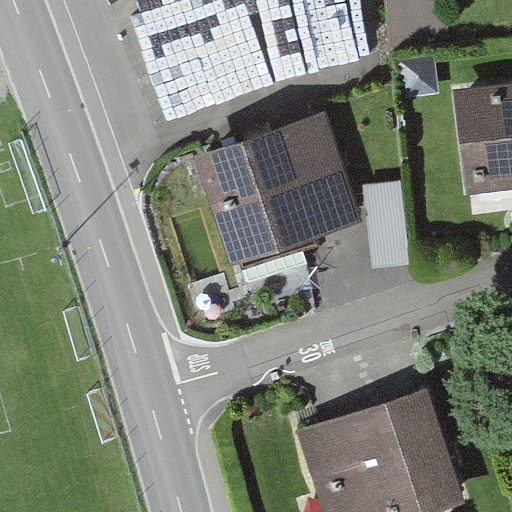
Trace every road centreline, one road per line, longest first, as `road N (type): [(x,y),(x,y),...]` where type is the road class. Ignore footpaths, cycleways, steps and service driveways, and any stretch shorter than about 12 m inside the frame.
road 1 (tertiary): [(150,399),(17,0)]
road 2 (residential): [(150,399),(511,273)]
